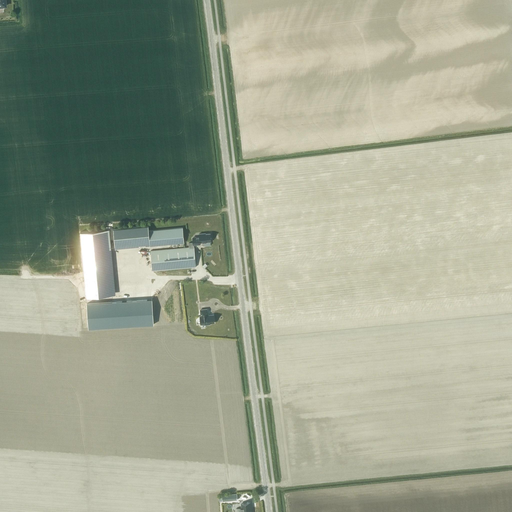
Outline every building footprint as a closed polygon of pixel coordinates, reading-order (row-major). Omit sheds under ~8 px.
[(183,227),(149,230),(148,226),(113,229),(115,249),(140,247),(140,246),(145,245),(145,247),(150,246),(184,243),(183,227)] [(80,232),(86,297),(111,295),(105,230),(80,232)] [(152,271),(196,267),(194,247),(194,245),(200,244),(200,243),(211,242),(210,233),(206,233),(205,233),(199,234),(199,237),(192,238),(193,242),(188,243),(189,247),(150,251),(152,271)] [(146,297),(87,302),(89,327),(149,322),(146,297)] [(214,314),(208,315),(207,308),(199,309),(200,316),(199,316),(200,325),(205,325),(210,325),(211,324),(215,323),(214,314)] [(241,508),(236,508),(236,511),(251,511),(250,503),(241,504),(242,508),(241,508)]
